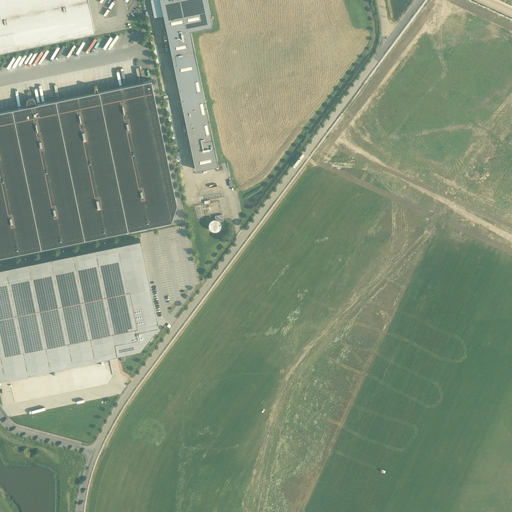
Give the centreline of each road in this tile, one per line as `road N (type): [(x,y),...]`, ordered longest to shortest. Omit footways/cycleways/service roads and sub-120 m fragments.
road 1 (unclassified): [(93,452),(202,292),(422,0)]
road 2 (unknown): [(151,0),(187,174),(221,183),(239,245)]
